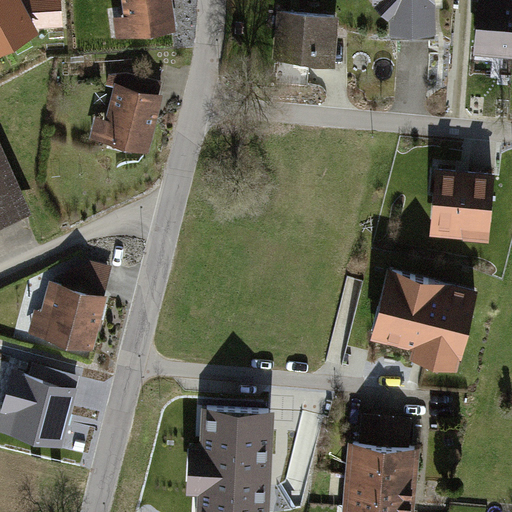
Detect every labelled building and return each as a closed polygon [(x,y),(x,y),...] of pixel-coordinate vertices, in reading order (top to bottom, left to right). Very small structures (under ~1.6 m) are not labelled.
[(0,0),(0,46),(34,28),(19,0),(0,0)] [(60,0),(43,0),(45,23),(62,21),(60,0)] [(120,0),(122,15),(106,18),(110,41),(170,33),(165,0),(120,0)] [(435,0),(373,0),(373,7),(391,21),(391,38),(436,38),(435,0)] [(511,0),(489,0),(485,47),(511,48),(511,0)] [(340,17),(278,12),(274,62),(335,67),(340,17)] [(443,50),(412,49),(411,84),(442,86),(443,50)] [(155,87),(113,78),(104,119),(89,116),(84,141),(141,153),(155,87)] [(0,218),(23,207),(0,160),(0,218)] [(492,173),(438,168),(434,219),(467,222),(466,231),(487,233),(492,173)] [(106,288),(112,262),(91,257),(67,266),(64,277),(50,273),(42,306),(35,305),(29,329),(95,345),(109,288),(106,288)] [(460,352),(475,289),(393,268),(385,301),(393,303),(386,333),(414,340),(412,348),(431,353),(433,345),(460,352)] [(30,367),(13,362),(0,406),(0,422),(60,440),(79,373),(32,359),(30,367)] [(207,404),(201,511),(265,511),(271,407),(207,404)] [(405,511),(413,436),(342,429),(334,511),(405,511)]
